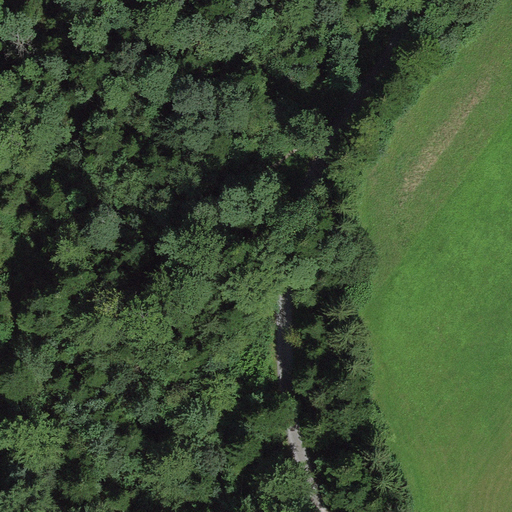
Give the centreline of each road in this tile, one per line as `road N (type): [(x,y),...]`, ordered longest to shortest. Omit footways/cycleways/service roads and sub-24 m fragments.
road 1 (track): [(319,511),(290,386),(295,228),(408,0)]
road 2 (track): [(0,352),(248,186),(358,95)]
